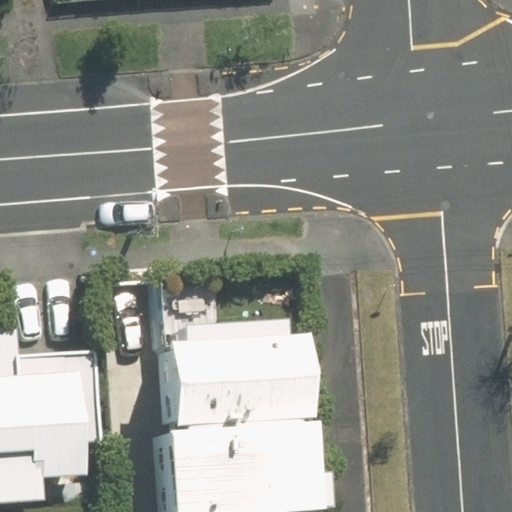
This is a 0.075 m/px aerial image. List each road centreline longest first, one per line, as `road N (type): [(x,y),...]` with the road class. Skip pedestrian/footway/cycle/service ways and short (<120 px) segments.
road 1 (tertiary): [(432,123),(0,156)]
road 2 (residential): [(432,123),(464,511)]
road 3 (residential): [(412,0),(432,123)]
